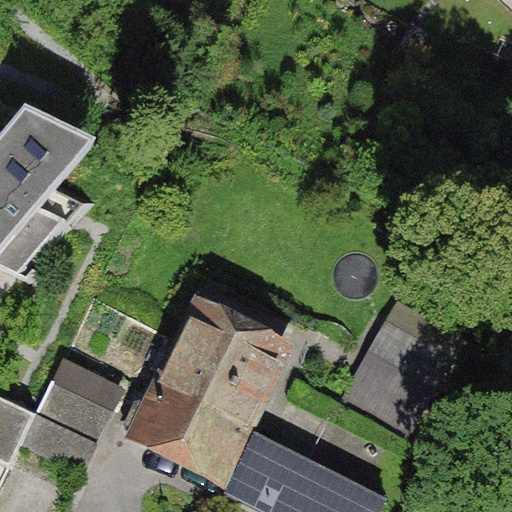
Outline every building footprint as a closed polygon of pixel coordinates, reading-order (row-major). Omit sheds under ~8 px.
[(0,265),(32,281),(96,211),(49,191),(96,133),(26,99),(0,131),(0,265)] [(257,425),(301,340),(199,288),(125,433),(228,484),(257,425)] [(473,362),(399,318),(350,399),(424,443),(473,362)] [(90,474),(124,407),(54,372),(36,406),(0,387),(0,457),(11,463),(22,440),(90,474)] [(257,425),(228,484),(285,511),(381,511),(392,492),(257,425)]
